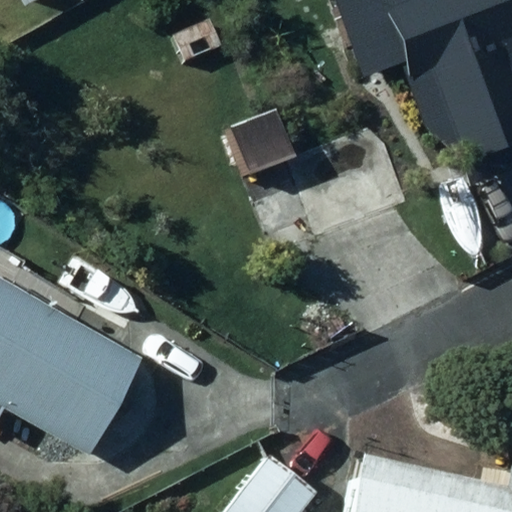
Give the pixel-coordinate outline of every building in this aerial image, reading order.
[(406,205),(385,151),(402,145),(371,63),(389,56),(423,142),(433,139),(449,161),(459,157),(469,183),(511,166),(511,0),(324,0),(371,119),(282,153),(266,112),(222,128),(271,257),(406,205)] [(239,46),(254,83),(282,73),(267,35),(239,46)] [(0,412),(81,456),(133,359),(0,287),(0,412)] [(261,456),(218,511),(292,511),(309,491),(261,456)] [(511,511),(511,467),(500,465),(495,489),(351,458),(339,511),(511,511)]
